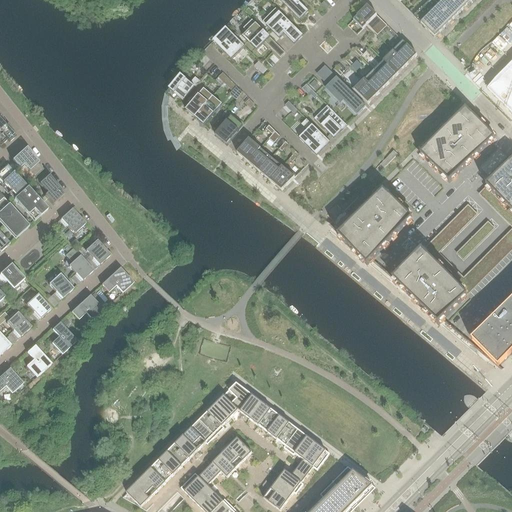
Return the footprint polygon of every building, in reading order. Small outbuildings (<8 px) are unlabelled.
[(298,3),(295,0),(278,0),(301,22),(309,14),(298,3)] [(451,0),(444,0),(439,5),(453,20),(462,11),(451,0)] [(469,0),(451,0),(462,11),(471,2),(469,0)] [(324,2),(321,5),(326,10),(329,7),(324,2)] [(439,5),(430,14),(444,29),(453,20),(439,5)] [(383,22),(368,7),(354,21),(363,31),(364,29),(367,27),(372,32),(383,22)] [(302,37),(275,10),(262,23),(279,39),(283,35),(294,45),(302,37)] [(430,14),(421,23),(421,24),(435,38),(444,29),(430,14)] [(243,37),(255,50),(257,52),(265,43),(271,49),(275,45),(285,54),(252,21),(243,29),(247,33),(243,37)] [(388,27),(383,22),(372,32),(375,35),(378,37),(388,27)] [(372,32),(367,27),(364,29),(372,37),(375,35),(372,32)] [(244,48),(228,32),(215,45),(231,61),(244,48)] [(417,56),(402,41),(392,51),(407,67),(417,56)] [(363,55),(356,48),(353,51),(360,58),(363,55)] [(407,67),(392,51),(382,61),(384,62),(398,76),(407,67)] [(354,65),(346,58),(344,61),(351,68),(354,65)] [(263,75),(267,71),(259,62),(254,67),(263,75)] [(398,76),(384,62),(374,72),(388,86),(398,76)] [(511,65),(489,89),(511,112),(511,65)] [(344,75),(337,68),(334,71),(341,78),(344,75)] [(374,72),(373,70),(363,80),(379,95),(388,86),(374,72)] [(223,74),(218,78),(226,85),(230,81),(223,74)] [(183,102),(196,86),(200,82),(195,78),(190,84),(186,80),(181,76),(169,90),(174,94),(183,102)] [(366,108),(337,79),(328,87),(333,92),(330,94),(341,105),(343,102),(358,117),(366,108)] [(379,95),(363,80),(353,90),(369,105),(379,95)] [(233,93),(237,88),(230,81),(226,85),(233,93)] [(212,98),(203,90),(185,112),(194,120),(212,98)] [(222,106),(212,98),(194,120),(204,127),(222,106)] [(249,100),(245,104),(250,110),(254,106),(249,100)] [(289,102),(286,105),(285,106),(292,113),(296,110),(289,102)] [(347,127),(327,107),(314,120),(334,140),(347,127)] [(449,184),(494,138),(465,109),(420,155),(449,184)] [(0,147),(7,141),(9,143),(15,138),(14,137),(16,135),(7,125),(5,127),(2,124),(5,122),(0,115),(0,147)] [(227,147),(243,127),(231,117),(214,137),(227,147)] [(330,144),(306,121),(301,126),(312,137),(304,144),(317,157),(330,144)] [(275,133),(269,127),(265,131),(272,136),(275,133)] [(281,138),(275,133),(272,136),(268,141),(274,146),(281,138)] [(262,149),(251,140),(239,153),(244,157),(242,159),(248,165),(249,164),(260,151),(262,149)] [(288,146),(285,143),(279,151),(282,154),(288,146)] [(260,151),(249,164),(260,173),(272,159),(273,157),(262,148),(260,151)] [(19,170),(19,169),(25,176),(29,173),(36,181),(44,173),(37,165),(38,164),(26,149),(12,162),(19,170)] [(368,177),(374,183),(402,156),(395,150),(368,177)] [(299,157),(296,153),(289,161),(293,165),(299,157)] [(282,169),(271,160),(261,172),(266,176),(264,178),(270,183),(272,181),(282,169)] [(511,161),(486,188),(511,213),(511,161)] [(14,201),(27,189),(7,167),(0,172),(0,185),(2,188),(4,185),(10,192),(9,194),(8,194),(14,201)] [(297,178),(284,167),(282,169),(272,181),(277,185),(275,187),(282,193),(297,178)] [(45,173),(44,173),(36,181),(35,182),(47,195),(44,197),(52,206),(64,196),(45,173)] [(14,201),(19,208),(34,223),(47,211),(27,189),(14,201)] [(337,237),(367,267),(371,263),(412,221),(383,192),(339,236),(337,237)] [(0,213),(8,206),(0,196),(0,213)] [(8,206),(0,213),(0,224),(15,241),(28,228),(8,206)] [(76,212),(74,213),(72,210),(60,221),(74,235),(85,225),(80,219),(81,218),(76,212)] [(0,234),(0,251),(1,251),(2,252),(6,248),(5,247),(8,244),(9,245),(0,234)] [(79,244),(76,240),(70,245),(73,249),(79,244)] [(102,248),(97,242),(85,252),(99,267),(110,257),(107,254),(108,253),(103,247),(102,248)] [(67,246),(63,249),(68,254),(71,251),(67,246)] [(93,272),(73,250),(65,257),(72,264),(68,267),(82,282),(93,272)] [(452,282),(421,252),(395,278),(440,323),(467,297),(452,282)] [(11,266),(0,275),(0,276),(13,291),(24,281),(11,266)] [(108,294),(115,287),(122,294),(133,284),(120,269),(101,286),(108,294)] [(73,290),(60,275),(48,286),(62,300),(73,290)] [(51,310),(37,296),(26,306),(40,321),(51,310)] [(78,321),(85,315),(92,322),(103,312),(90,297),(71,314),(78,321)] [(105,305),(98,298),(94,301),(101,309),(105,305)] [(511,354),(511,301),(471,342),(498,368),(511,354)] [(31,329),(17,314),(6,324),(20,339),(31,329)] [(69,324),(66,321),(61,325),(64,329),(69,324)] [(51,345),(62,356),(76,343),(60,324),(52,331),(58,338),(51,345)] [(0,335),(0,356),(11,347),(0,335)] [(26,368),(36,379),(51,365),(34,347),(27,354),(33,361),(26,368)] [(0,392),(5,388),(11,395),(23,385),(9,370),(0,378),(0,392)] [(230,391),(224,397),(238,412),(240,413),(252,397),(253,397),(239,386),(236,384),(230,391)] [(216,405),(230,420),(238,412),(224,397),(220,401),(216,405)] [(252,397),(240,413),(244,416),(249,420),(262,404),(253,397),(252,397)] [(262,404),(249,420),(259,427),(271,411),(271,410),(266,407),(262,404)] [(208,413),(224,430),(224,429),(223,428),(230,420),(216,405),(212,409),(208,413)] [(271,411),(259,427),(268,434),(280,418),(280,417),(275,414),(271,411)] [(200,421),(216,438),(224,430),(208,413),(204,417),(200,421)] [(280,418),(268,434),(277,441),(289,424),(284,420),(280,418)] [(192,429),(191,430),(208,446),(216,438),(200,421),(196,425),(192,429)] [(289,424),(277,441),(285,447),(298,431),(297,431),(293,427),(289,424)] [(184,437),(184,438),(198,452),(199,452),(206,445),(207,446),(208,446),(191,430),(188,433),(184,437)] [(285,447),(284,449),(294,457),(295,455),(308,438),(307,438),(302,434),(298,431),(285,447)] [(184,438),(175,446),(190,460),(195,456),(197,453),(198,452),(184,438)] [(308,438),(295,455),(303,461),(316,445),(315,444),(311,441),(308,438)] [(238,439),(229,448),(244,462),(247,459),(252,454),(250,452),(238,439)] [(316,445),(303,461),(313,469),(317,472),(328,457),(324,454),(325,452),(320,448),(316,445)] [(175,446),(167,454),(182,468),(187,464),(189,461),(190,460),(175,446)] [(229,448),(221,456),(236,471),(239,467),(243,463),(244,462),(229,448)] [(167,454),(159,462),(174,477),(174,476),(178,472),(180,470),(182,468),(167,454)] [(214,463),(213,464),(221,473),(227,479),(229,477),(230,477),(231,475),(235,471),(236,471),(221,456),(214,463)] [(297,469),(292,477),(301,484),(313,469),(303,461),(300,466),(297,469)] [(159,462),(151,470),(166,485),(166,484),(170,480),(172,478),(174,477),(159,462)] [(211,466),(199,478),(208,487),(221,474),(221,473),(213,464),(212,465),(211,466)] [(151,470),(143,478),(158,493),(158,492),(162,488),(164,487),(166,485),(151,470)] [(348,511),(373,488),(351,471),(337,485),(334,482),(320,496),(323,499),(310,511),(348,511)] [(278,481),(278,482),(294,494),(296,496),(303,486),(301,484),(292,477),(285,472),(282,476),(278,481)] [(183,487),(181,489),(189,498),(193,502),(208,487),(199,478),(195,475),(183,487)] [(143,478),(135,486),(149,501),(150,500),(154,496),(155,495),(158,493),(143,478)] [(271,490),(271,491),(287,503),(294,494),(278,482),(275,485),(271,490)] [(135,486),(127,495),(139,507),(140,508),(141,509),(142,509),(146,504),(149,501),(135,486)] [(208,487),(193,502),(194,502),(198,506),(201,509),(215,495),(208,487)] [(266,497),(264,500),(266,502),(279,511),(280,511),(287,503),(271,491),(266,497)] [(215,495),(201,509),(201,510),(203,511),(213,511),(223,502),(215,495)] [(223,502),(213,511),(229,511),(233,509),(225,501),(223,502)]
